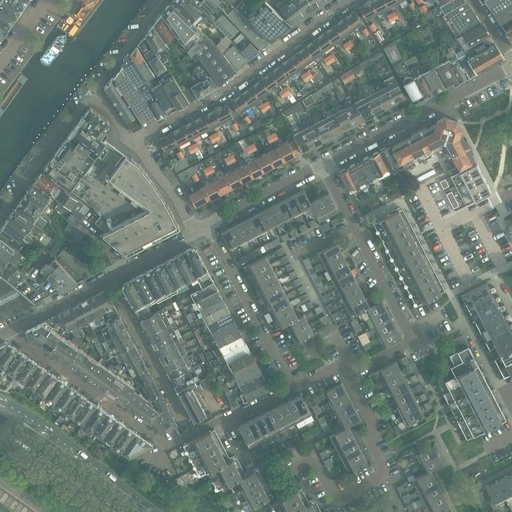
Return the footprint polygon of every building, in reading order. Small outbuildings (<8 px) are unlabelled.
[(23,8),(11,0),(0,0),(0,7),(16,18),(23,8)] [(11,0),(23,8),(28,0),(11,0)] [(190,0),(174,0),(172,3),(194,25),(194,24),(198,24),(200,22),(200,19),(207,25),(209,27),(213,23),(213,22),(211,21),(212,20),(207,16),(206,15),(202,11),(190,0)] [(190,0),(202,11),(206,15),(207,16),(212,20),(211,21),(213,22),(213,23),(228,38),(236,30),(221,16),(217,20),(210,13),(217,5),(217,4),(211,0),(190,0)] [(211,0),(217,4),(223,10),(227,14),(233,9),(232,9),(234,7),(226,0),(211,0)] [(243,0),(240,0),(234,7),(270,41),(271,42),(277,37),(280,35),(291,26),(284,19),(266,3),(266,2),(263,0),(261,0),(254,9),(243,0)] [(306,14),(294,0),(285,0),(284,2),(286,4),(299,20),(306,14)] [(313,9),(307,0),(294,0),(306,14),(313,9)] [(321,4),(318,0),(307,0),(313,9),(321,4)] [(378,15),(371,2),(370,0),(364,4),(365,6),(359,9),(366,21),(378,15)] [(389,9),(383,0),(373,0),(371,2),(378,15),(389,9)] [(399,3),(397,0),(383,0),(389,9),(399,3)] [(444,13),(466,0),(448,0),(444,3),(428,12),(423,15),(428,22),(444,13)] [(457,35),(480,22),(480,21),(466,0),(444,13),(457,35)] [(494,15),(511,3),(511,0),(497,0),(488,6),(494,15)] [(299,20),(286,4),(284,2),(283,1),(275,7),(279,10),(291,26),(299,20)] [(416,9),(413,2),(408,5),(412,11),(416,9)] [(171,4),(162,15),(175,35),(180,42),(181,43),(187,51),(191,57),(195,54),(218,86),(233,74),(235,72),(236,72),(223,54),(214,44),(194,25),(172,3),(171,4)] [(511,3),(494,15),(499,23),(511,15),(511,14),(511,3)] [(428,12),(424,5),(420,8),(423,15),(428,12)] [(16,18),(0,7),(0,22),(9,28),(16,18)] [(227,14),(226,15),(260,50),(270,41),(234,7),(232,9),(233,9),(227,14)] [(344,19),(352,31),(358,27),(361,31),(366,29),(363,24),(354,12),(344,19)] [(395,20),(391,14),(387,16),(390,23),(395,20)] [(175,35),(162,15),(153,26),(164,42),(170,52),(177,47),(176,45),(180,42),(175,35)] [(352,31),(344,19),(334,26),(343,38),(352,31)] [(0,40),(9,28),(0,22),(0,40)] [(376,30),(373,24),(368,26),(372,32),(376,30)] [(481,41),(489,36),(481,24),(456,37),(463,48),(464,50),(481,41)] [(172,54),(170,52),(164,42),(153,26),(145,37),(163,63),(167,60),(166,58),(172,54)] [(343,38),(334,26),(325,34),(333,45),(343,38)] [(369,35),(366,29),(361,31),(365,37),(369,35)] [(375,33),(380,41),(384,38),(379,30),(375,33)] [(238,43),(245,36),(242,33),(235,39),(238,43)] [(333,45),(325,34),(315,41),(323,53),(333,45)] [(454,55),(468,78),(476,73),(465,54),(483,44),(486,48),(494,43),(489,36),(481,41),(464,50),(463,48),(461,49),(462,51),(454,55)] [(163,63),(145,37),(138,45),(158,75),(167,69),(164,64),(163,65),(162,64),(163,63)] [(355,46),(350,40),(346,43),(351,49),(355,46)] [(323,53),(315,41),(305,48),(314,60),(323,53)] [(402,58),(393,42),(383,48),(392,64),(402,58)] [(250,43),(241,52),(250,60),(258,52),(250,43)] [(351,49),(346,43),(343,45),(347,51),(351,49)] [(503,58),(494,43),(486,48),(483,44),(465,54),(476,73),(503,58)] [(234,45),(223,54),(236,72),(242,66),(247,62),(249,60),(250,60),(241,52),(234,45)] [(142,73),(146,80),(154,75),(137,47),(131,55),(142,73)] [(314,60),(305,48),(296,55),(304,67),(314,60)] [(468,78),(454,55),(451,48),(448,50),(451,56),(447,59),(448,61),(460,82),(468,78)] [(141,94),(157,119),(167,113),(151,88),(146,80),(142,73),(131,55),(127,54),(122,60),(124,64),(122,66),(141,94)] [(335,60),(330,54),(326,57),(331,63),(335,60)] [(304,67),(296,55),(290,59),(299,71),(304,67)] [(331,63),(326,57),(323,60),(327,66),(331,63)] [(364,69),(373,63),(370,57),(361,63),(364,69)] [(435,93),(418,63),(415,57),(404,62),(422,96),(424,99),(435,93)] [(422,96),(404,62),(402,58),(392,64),(403,85),(411,101),(422,96)] [(444,88),(433,68),(428,58),(418,63),(435,93),(444,88)] [(299,71),(290,59),(280,66),(289,78),(299,71)] [(460,82),(448,61),(442,64),(442,63),(433,68),(444,88),(452,83),(454,86),(460,82)] [(182,86),(180,87),(189,102),(191,101),(192,101),(198,98),(205,94),(217,87),(200,65),(194,70),(202,82),(192,88),(191,88),(191,87),(186,90),(184,86),(182,86)] [(113,78),(143,126),(157,119),(141,94),(122,66),(113,78)] [(289,78),(280,66),(270,74),(279,86),(289,78)] [(162,84),(178,108),(189,102),(173,77),(172,77),(168,71),(158,78),(161,82),(162,84)] [(313,77),(308,71),(305,73),(309,79),(313,77)] [(351,77),(348,71),(340,76),(343,81),(351,77)] [(309,79),(305,73),(300,76),(305,82),(309,79)] [(279,86),(270,74),(260,81),(269,93),(279,86)] [(383,82),(386,87),(395,104),(405,99),(396,82),(394,77),(383,82)] [(105,89),(132,132),(143,126),(113,78),(105,89)] [(269,93),(260,81),(251,88),(259,100),(269,93)] [(151,88),(167,113),(178,108),(162,84),(161,82),(151,88)] [(331,89),(328,84),(321,88),(324,94),(331,89)] [(290,93),(286,87),(282,90),(287,96),(290,93)] [(395,104),(386,87),(376,93),(385,110),(395,104)] [(259,100),(251,88),(241,95),(249,107),(259,100)] [(287,96),(282,90),(278,93),(283,99),(287,96)] [(385,110),(376,93),(366,98),(374,115),(385,110)] [(249,107),(241,95),(230,103),(239,115),(249,107)] [(374,115),(366,98),(355,103),(364,120),(374,115)] [(271,108),(266,101),(263,104),(267,110),(271,108)] [(302,109),(299,102),(291,107),(295,113),(302,109)] [(364,120),(355,103),(345,109),(354,126),(364,120)] [(267,110),(263,104),(259,107),(263,113),(267,110)] [(233,118),(226,105),(221,108),(220,106),(213,110),(214,111),(220,125),(233,118)] [(295,113),(291,107),(286,109),(281,114),(284,118),(295,113)] [(164,199),(149,177),(139,164),(130,158),(130,159),(125,155),(125,156),(105,141),(105,140),(104,139),(108,133),(104,131),(109,124),(107,121),(90,108),(84,116),(84,115),(83,116),(68,137),(67,137),(54,154),(55,155),(43,170),(69,190),(70,190),(99,212),(102,215),(95,223),(105,233),(102,234),(128,255),(180,228),(167,204),(166,204),(164,199)] [(354,126),(345,109),(335,114),(343,131),(354,126)] [(220,125),(214,111),(204,116),(211,130),(220,125)] [(343,131),(335,114),(324,120),(333,136),(343,131)] [(211,130),(204,116),(193,122),(200,135),(211,130)] [(251,122),(247,116),(243,119),(247,125),(251,122)] [(400,143),(391,147),(399,164),(400,163),(406,160),(411,157),(414,156),(430,148),(432,147),(435,145),(439,147),(449,149),(450,152),(458,168),(459,169),(475,161),(471,153),(473,152),(466,139),(464,140),(460,132),(462,130),(457,120),(455,120),(455,119),(447,116),(447,117),(445,116),(436,121),(435,124),(426,129),(425,127),(410,135),(411,137),(400,143)] [(333,136),(324,120),(314,125),(323,142),(333,136)] [(200,135),(193,122),(182,127),(189,141),(200,135)] [(323,142),(314,125),(304,130),(313,147),(323,142)] [(189,141),(182,127),(171,133),(171,134),(177,146),(178,147),(189,141)] [(313,147),(304,130),(293,136),(295,139),(301,151),(302,153),(313,147)] [(177,146),(171,134),(158,141),(164,152),(177,146)] [(274,141),(271,135),(266,137),(270,144),(274,141)] [(301,151),(295,139),(288,143),(295,155),(301,151)] [(257,150),(254,143),(249,146),(253,152),(257,150)] [(295,155),(288,143),(278,148),(285,162),(295,156),(295,155)] [(253,152),(249,146),(245,148),(249,155),(253,152)] [(399,166),(390,148),(389,146),(378,152),(379,153),(388,171),(399,166)] [(285,162),(278,148),(267,154),(274,167),(285,162)] [(189,166),(181,151),(176,153),(179,159),(174,162),(173,167),(176,172),(189,166)] [(388,171),(379,153),(378,154),(377,152),(373,155),(374,156),(368,159),(379,179),(390,174),(388,171)] [(274,167),(267,154),(257,159),(264,173),(274,167)] [(379,179),(368,159),(368,157),(363,160),(364,161),(359,163),(370,184),(379,179)] [(264,173),(257,159),(246,165),(253,178),(264,173)] [(477,162),(451,176),(456,186),(482,172),(477,162)] [(370,184),(359,163),(355,166),(354,164),(350,166),(350,168),(361,188),(370,184)] [(215,172),(211,165),(207,168),(211,175),(215,172)] [(253,178),(246,165),(235,170),(242,184),(253,178)] [(199,180),(192,167),(178,175),(181,180),(183,181),(191,177),(195,182),(199,180)] [(361,188),(350,168),(345,171),(344,169),(340,171),(341,173),(339,173),(350,194),(361,188)] [(242,184),(235,170),(225,176),(232,189),(242,184)] [(482,172),(456,186),(461,196),(488,182),(482,172)] [(58,186),(41,173),(34,182),(51,195),(58,186)] [(232,189),(225,176),(214,181),(221,195),(232,189)] [(221,195),(214,181),(202,188),(209,200),(209,201),(217,198),(217,197),(221,195)] [(488,183),(461,197),(466,206),(493,192),(488,183)] [(88,209),(62,189),(58,186),(51,195),(49,197),(33,184),(28,191),(46,204),(75,226),(88,209)] [(209,200),(202,188),(189,195),(195,207),(209,200)] [(402,196),(398,189),(395,190),(396,192),(388,196),(391,202),(402,196)] [(37,216),(46,204),(28,191),(14,210),(41,229),(46,222),(37,216)] [(312,208),(310,203),(309,201),(303,191),(294,195),(303,213),(312,208)] [(338,212),(328,193),(319,198),(329,217),(338,212)] [(391,202),(388,196),(387,193),(381,196),(386,204),(391,202)] [(303,213),(294,195),(285,200),(294,217),(303,213)] [(329,217),(319,198),(310,203),(312,208),(319,222),(329,217)] [(294,217),(285,200),(276,205),(285,222),(294,217)] [(380,207),(377,203),(370,206),(373,211),(380,207)] [(285,222),(276,205),(267,210),(276,227),(285,222)] [(377,233),(407,218),(402,209),(373,224),(375,231),(375,233),(377,234),(377,233)] [(41,229),(14,210),(8,218),(27,232),(29,229),(37,235),(41,229)] [(276,227),(267,210),(258,214),(267,231),(276,227)] [(267,231),(258,214),(249,219),(258,236),(267,231)] [(339,223),(336,218),(331,221),(334,226),(339,223)] [(382,243),(412,228),(407,218),(377,233),(380,240),(380,242),(381,243),(382,243)] [(258,236),(249,219),(240,224),(249,241),(258,236)] [(317,225),(314,219),(308,222),(311,228),(317,225)] [(32,240),(7,220),(0,228),(0,237),(21,254),(32,240)] [(330,228),(327,222),(321,225),(324,231),(330,228)] [(249,241),(240,224),(231,228),(240,246),(249,241)] [(307,230),(304,224),(299,227),(302,232),(307,230)] [(240,246),(231,228),(221,233),(230,251),(240,246)] [(298,234),(295,228),(290,231),(293,237),(298,234)] [(387,252),(417,237),(412,228),(382,243),(385,249),(384,251),(386,252),(387,252)] [(290,239),(286,233),(280,236),(284,242),(290,239)] [(21,254),(0,237),(0,260),(3,263),(7,259),(14,264),(20,257),(23,260),(25,258),(21,255),(21,254)] [(391,261),(421,246),(417,237),(387,252),(389,258),(389,260),(391,261)] [(280,244),(277,238),(272,241),(275,247),(280,244)] [(271,249),(268,243),(263,246),(266,251),(271,249)] [(322,262),(341,253),(336,243),(318,253),(322,262)] [(396,270),(425,255),(421,246),(391,261),(394,267),(394,270),(396,270)] [(213,282),(195,248),(191,247),(182,252),(196,278),(202,288),(213,282)] [(262,253),(259,247),(253,250),(256,256),(262,253)] [(285,253),(282,247),(276,250),(279,256),(285,253)] [(94,274),(63,248),(55,259),(76,282),(94,274)] [(111,264),(104,250),(95,255),(103,269),(111,264)] [(196,278),(182,252),(172,257),(186,283),(196,278)] [(253,258),(250,252),(245,255),(248,261),(253,258)] [(327,271),(345,261),(341,253),(322,262),(327,271)] [(248,261),(245,255),(239,258),(242,264),(248,261)] [(289,261),(286,255),(281,258),(284,264),(289,261)] [(401,279),(430,264),(425,255),(396,270),(399,276),(399,279),(400,279),(401,279)] [(186,283),(172,257),(162,263),(176,288),(186,283)] [(248,275),(269,264),(265,257),(244,267),(248,275)] [(311,264),(308,258),(303,261),(305,266),(311,264)] [(76,282),(55,259),(54,259),(48,266),(46,264),(39,270),(60,290),(76,282)] [(332,280),(350,271),(345,261),(327,271),(332,280)] [(176,288),(162,263),(152,268),(166,294),(176,288)] [(293,269),(290,263),(285,266),(288,272),(293,269)] [(252,283),(273,272),(269,264),(248,275),(252,283)] [(405,288),(435,273),(430,264),(401,279),(404,285),(403,288),(404,289),(405,288)] [(316,273),(313,267),(307,270),(310,276),(316,273)] [(166,294),(152,268),(141,273),(156,299),(166,294)] [(297,276),(294,271),(289,274),(291,279),(297,276)] [(337,289),(355,280),(350,271),(332,280),(337,289)] [(256,291),(277,280),(273,272),(252,283),(256,291)] [(156,299),(141,273),(131,278),(146,305),(156,299)] [(410,297),(440,282),(435,273),(405,288),(408,294),(408,297),(409,298),(410,297)] [(0,316),(26,303),(30,306),(34,304),(7,281),(0,276),(0,316)] [(321,282),(318,276),(312,279),(315,285),(321,282)] [(146,305),(131,278),(123,283),(121,287),(139,321),(147,317),(142,307),(146,305)] [(301,284),(298,278),(292,281),(296,287),(301,284)] [(260,298),(281,287),(277,280),(256,291),(260,298)] [(341,299),(360,289),(355,280),(337,289),(341,299)] [(194,301),(217,290),(213,282),(202,288),(196,291),(191,294),(194,301)] [(414,307),(442,292),(444,291),(440,282),(410,297),(413,303),(413,306),(414,307)] [(466,305),(492,292),(494,291),(495,289),(494,287),(492,287),(489,288),(487,283),(461,296),(466,305)] [(326,291),(323,285),(317,288),(320,294),(326,291)] [(305,292),(302,286),(297,289),(300,295),(305,292)] [(264,306),(285,295),(281,287),(260,298),(264,306)] [(346,307),(364,298),(360,289),(341,299),(346,307)] [(198,309),(221,297),(217,290),(194,301),(189,304),(193,312),(198,309)] [(118,314),(105,291),(96,296),(108,319),(118,314)] [(470,315),(497,301),(498,301),(499,299),(499,297),(498,296),(494,297),(492,292),(466,305),(470,315)] [(309,299),(306,294),(300,297),(304,302),(309,299)] [(330,300),(327,294),(322,297),(325,303),(330,300)] [(268,313),(289,302),(285,295),(264,306),(268,313)] [(108,319),(96,296),(88,300),(97,317),(102,314),(105,321),(108,319)] [(202,317),(225,305),(221,297),(198,309),(193,312),(195,316),(200,313),(199,312),(200,312),(202,317)] [(364,310),(369,307),(364,298),(346,307),(351,317),(354,315),(364,310)] [(101,326),(97,317),(88,300),(79,304),(88,321),(92,319),(95,325),(97,323),(99,327),(101,326)] [(313,307),(310,301),(304,304),(307,310),(313,307)] [(386,310),(381,301),(369,307),(364,310),(369,319),(386,310)] [(475,324),(501,310),(503,309),(504,308),(504,306),(502,305),(499,306),(497,301),(470,315),(475,324)] [(272,321),(293,310),(289,302),(268,313),(272,321)] [(335,309),(332,303),(326,306),(329,312),(335,309)] [(94,333),(88,321),(79,304),(71,309),(81,328),(85,326),(88,331),(91,338),(96,336),(94,333)] [(207,325),(229,313),(225,305),(202,317),(195,320),(197,324),(204,320),(207,325)] [(323,312),(320,306),(314,309),(317,315),(323,312)] [(143,328),(166,316),(164,313),(167,311),(165,307),(147,317),(139,321),(143,328)] [(84,335),(81,328),(71,309),(62,313),(71,330),(75,328),(78,334),(80,332),(82,336),(84,335)] [(297,318),(293,310),(272,321),(277,329),(285,325),(297,318)] [(391,319),(386,310),(369,319),(374,328),(391,319)] [(480,333),(506,319),(508,318),(509,316),(508,314),(507,314),(504,315),(501,310),(475,324),(480,333)] [(340,318),(337,312),(331,315),(334,321),(340,318)] [(62,313),(53,318),(55,323),(64,330),(68,332),(71,330),(62,313)] [(211,332),(233,320),(229,313),(207,325),(204,326),(206,330),(203,331),(205,335),(211,332)] [(109,329),(122,322),(118,314),(108,319),(105,321),(104,321),(109,329)] [(147,336),(169,324),(170,324),(168,319),(172,317),(171,314),(166,316),(143,328),(147,336)] [(290,334),(308,324),(303,315),(297,318),(285,325),(290,334)] [(359,324),(354,315),(351,317),(348,318),(353,327),(359,324)] [(327,321),(325,316),(319,318),(322,324),(327,321)] [(40,345),(51,329),(55,323),(53,318),(26,332),(27,336),(40,345)] [(396,328),(391,319),(374,328),(378,337),(396,328)] [(485,342),(511,328),(511,327),(511,323),(508,324),(506,319),(480,333),(485,342)] [(214,340),(237,328),(233,320),(211,332),(214,340)] [(151,343),(173,331),(171,328),(177,326),(175,321),(170,324),(169,324),(147,336),(151,343)] [(106,340),(126,330),(122,322),(109,329),(102,332),(106,340)] [(294,343),(313,334),(308,324),(290,334),(294,343)] [(219,348),(241,336),(237,328),(214,340),(210,342),(212,345),(216,343),(219,348)] [(401,338),(396,328),(378,337),(384,347),(401,338)] [(489,351),(511,339),(511,331),(511,328),(485,342),(489,351)] [(49,352),(60,336),(51,329),(40,345),(49,352)] [(155,350),(181,336),(177,329),(173,331),(151,343),(155,350)] [(109,349),(130,338),(126,330),(106,340),(105,341),(109,349)] [(367,340),(363,333),(358,336),(361,342),(367,340)] [(465,342),(462,335),(452,340),(456,347),(465,342)] [(58,358),(69,343),(60,336),(49,352),(58,358)] [(159,357),(181,345),(181,344),(184,342),(181,336),(155,350),(159,357)] [(218,357),(245,343),(241,336),(219,348),(214,350),(218,357)] [(114,356),(134,346),(130,338),(109,349),(114,356)] [(494,360),(511,350),(511,339),(489,351),(494,360)] [(0,371),(2,373),(4,370),(18,351),(5,342),(0,345),(0,367),(0,368),(0,367),(0,371)] [(371,348),(368,342),(363,345),(366,351),(371,348)] [(68,365),(79,350),(69,343),(58,358),(68,365)] [(227,363),(249,351),(245,343),(218,357),(222,365),(227,363)] [(163,365),(185,353),(184,349),(181,345),(159,357),(163,365)] [(120,363),(138,354),(134,346),(114,356),(119,364),(120,363)] [(477,365),(468,346),(450,356),(454,364),(450,367),(455,376),(477,365)] [(77,372),(88,356),(79,350),(68,365),(77,372)] [(499,369),(511,361),(511,350),(494,360),(499,369)] [(14,377),(28,358),(18,351),(4,370),(14,377)] [(231,370),(253,358),(249,351),(227,363),(231,370)] [(166,372),(189,360),(194,357),(192,354),(187,356),(185,353),(163,365),(166,372)] [(124,370),(142,361),(138,354),(120,363),(124,370)] [(86,378),(97,362),(88,356),(77,372),(86,378)] [(408,362),(405,357),(400,359),(403,365),(408,362)] [(24,384),(38,365),(28,358),(14,377),(24,384)] [(235,378),(258,366),(253,358),(231,370),(235,378)] [(170,379),(193,367),(191,364),(189,360),(166,372),(170,379)] [(135,375),(146,369),(142,361),(124,370),(129,378),(135,375)] [(504,378),(511,374),(511,361),(499,369),(504,378)] [(96,385),(107,369),(97,362),(86,378),(96,385)] [(401,371),(396,362),(379,371),(383,380),(401,371)] [(174,386),(197,374),(195,371),(200,368),(198,364),(193,367),(170,379),(174,386)] [(34,391),(47,372),(38,365),(24,384),(34,391)] [(459,385),(482,374),(477,365),(455,376),(459,385)] [(239,386),(262,374),(258,366),(235,378),(239,386)] [(413,372),(410,366),(404,369),(407,375),(413,372)] [(105,392),(116,376),(107,369),(96,385),(105,392)] [(153,381),(146,369),(135,375),(142,386),(153,381)] [(405,380),(401,371),(383,380),(388,389),(405,380)] [(44,398),(57,379),(47,372),(34,391),(44,398)] [(178,394),(199,383),(201,382),(197,374),(174,386),(178,394)] [(243,394),(265,382),(262,374),(239,386),(243,394)] [(464,394),(487,383),(482,374),(459,385),(464,394)] [(418,381),(415,375),(409,378),(412,384),(418,381)] [(115,398),(126,383),(116,376),(105,392),(115,398)] [(459,385),(455,376),(438,385),(443,394),(459,385)] [(53,404),(66,385),(57,379),(44,398),(53,404)] [(410,389),(405,380),(388,389),(393,398),(410,389)] [(159,394),(153,381),(142,386),(148,399),(151,398),(159,394)] [(247,401),(270,390),(265,382),(243,394),(240,395),(242,398),(244,397),(247,401)] [(123,404),(133,391),(134,389),(126,383),(115,398),(123,404)] [(205,405),(198,393),(202,391),(199,383),(178,394),(195,426),(212,418),(210,413),(206,415),(202,407),(205,405)] [(346,392),(341,383),(324,392),(329,401),(346,392)] [(469,403),(491,392),(487,383),(464,394),(469,403)] [(422,390),(419,384),(414,387),(417,393),(422,390)] [(63,412),(76,392),(66,385),(53,404),(63,412)] [(464,394),(459,385),(443,394),(447,403),(464,394)] [(415,398),(410,389),(393,398),(398,407),(415,398)] [(137,414),(146,402),(147,401),(141,397),(142,396),(139,393),(138,395),(133,391),(123,404),(137,414)] [(73,418),(86,399),(76,392),(63,412),(73,418)] [(351,402),(346,392),(329,401),(333,411),(351,402)] [(473,413),(496,401),(491,392),(469,403),(473,413)] [(427,399),(424,393),(419,396),(422,402),(427,399)] [(166,407),(159,394),(151,398),(157,409),(158,411),(166,407)] [(311,415),(300,394),(292,399),(303,420),(311,415)] [(469,403),(464,394),(447,403),(452,412),(469,403)] [(239,405),(235,397),(233,398),(229,401),(233,408),(239,405)] [(316,403),(313,397),(308,400),(311,406),(316,403)] [(420,408),(415,398),(398,407),(402,416),(420,408)] [(82,425),(96,406),(86,399),(73,418),(82,425)] [(303,420),(292,399),(284,403),(295,424),(303,420)] [(478,422),(501,410),(496,401),(473,413),(478,422)] [(148,421),(156,410),(152,407),(153,406),(150,404),(149,405),(146,402),(137,414),(148,421)] [(355,411),(351,402),(333,411),(338,420),(355,411)] [(295,424),(284,403),(277,406),(288,427),(295,424)] [(432,408),(429,403),(423,406),(426,411),(432,408)] [(473,413),(469,403),(452,412),(457,421),(473,413)] [(92,432),(105,413),(96,406),(82,425),(92,432)] [(288,427),(277,406),(269,411),(280,432),(288,427)] [(173,419),(166,407),(158,411),(159,413),(162,417),(165,423),(173,419)] [(322,413),(318,407),(312,410),(316,416),(322,413)] [(424,417),(420,408),(402,416),(407,426),(424,417)] [(165,423),(162,417),(160,419),(156,416),(157,414),(159,413),(158,411),(157,409),(156,410),(148,421),(164,433),(177,427),(173,419),(165,423)] [(483,431),(505,420),(501,410),(478,422),(483,431)] [(280,432),(269,411),(261,415),(272,435),(280,432)] [(360,421),(355,411),(338,420),(343,429),(348,426),(348,427),(360,421)] [(102,439),(115,420),(105,413),(92,432),(102,439)] [(478,422),(473,413),(457,421),(461,430),(478,422)] [(272,435),(261,415),(254,418),(265,439),(272,435)] [(326,422),(323,416),(317,419),(320,425),(326,422)] [(265,439),(254,418),(246,422),(257,443),(265,439)] [(111,446),(125,426),(115,420),(102,439),(111,446)] [(257,443),(246,422),(238,427),(249,447),(257,443)] [(483,431),(478,422),(461,430),(466,440),(483,431)] [(331,431),(328,425),(322,428),(325,434),(331,431)] [(121,452),(134,433),(125,426),(111,446),(121,452)] [(334,445),(353,436),(348,427),(348,426),(343,429),(329,436),(334,445)] [(317,433),(315,429),(314,427),(308,430),(311,436),(317,433)] [(187,454),(218,437),(214,430),(182,446),(185,451),(184,452),(184,453),(185,454),(187,454)] [(309,437),(306,431),(301,434),(304,440),(309,437)] [(152,446),(134,433),(121,452),(129,458),(152,446)] [(302,441),(299,435),(293,438),(296,444),(302,441)] [(339,455),(358,445),(353,436),(334,445),(339,455)] [(191,461),(222,445),(218,437),(187,454),(189,458),(188,460),(189,461),(191,461)] [(294,445),(291,439),(285,442),(288,448),(294,445)] [(323,446),(320,441),(314,444),(317,449),(323,446)] [(286,449),(283,443),(278,446),(281,452),(286,449)] [(194,469),(226,453),(222,445),(191,461),(193,466),(192,468),(193,469),(194,469)] [(343,463),(362,454),(358,445),(339,455),(343,463)] [(438,455),(433,446),(416,455),(420,464),(438,455)] [(279,453),(276,447),(270,450),(273,456),(279,453)] [(328,456),(325,450),(319,453),(322,459),(328,456)] [(271,457),(268,451),(263,454),(265,460),(271,457)] [(230,461),(226,453),(194,469),(197,474),(196,476),(197,477),(198,478),(207,473),(230,461)] [(265,460),(263,454),(257,457),(260,463),(265,460)] [(367,463),(362,454),(343,463),(348,473),(367,463)] [(443,465),(438,455),(420,464),(425,473),(430,471),(443,465)] [(212,482),(241,467),(236,457),(230,461),(207,473),(210,479),(209,481),(210,482),(212,482)] [(332,465),(329,459),(324,462),(327,468),(332,465)] [(408,465),(405,460),(400,463),(402,468),(408,465)] [(217,492),(229,485),(246,476),(245,476),(241,467),(212,482),(215,488),(214,489),(214,490),(215,491),(217,492)] [(337,474),(334,468),(329,471),(332,477),(337,474)] [(234,494),(263,479),(258,469),(245,476),(246,476),(229,485),(232,491),(231,492),(232,494),(234,494)] [(413,475),(410,469),(404,472),(407,478),(413,475)] [(435,481),(430,471),(425,473),(412,480),(417,490),(435,481)] [(511,495),(511,493),(504,478),(494,483),(503,500),(511,495)] [(244,511),(273,498),(263,479),(234,494),(237,500),(236,502),(237,504),(239,504),(242,510),(241,511),(244,511)] [(421,499),(440,489),(435,481),(417,490),(421,499)] [(503,500),(494,483),(486,487),(495,505),(503,500)] [(405,490),(402,485),(397,488),(400,493),(405,490)] [(275,511),(305,497),(300,489),(269,505),(272,510),(271,511),(270,511),(275,511)] [(426,508),(444,498),(440,489),(421,499),(426,508)] [(0,497),(0,502),(2,505),(9,495),(4,491),(0,497)] [(410,500),(407,495),(407,494),(402,497),(405,503),(410,500)] [(2,505),(7,508),(14,498),(9,495),(2,505)] [(295,511),(309,505),(308,504),(305,497),(275,511),(295,511)] [(7,508),(12,511),(19,502),(14,498),(7,508)] [(428,511),(440,511),(449,507),(444,498),(426,508),(428,511)] [(317,511),(320,511),(315,501),(308,504),(309,505),(295,511),(317,511)] [(12,511),(19,511),(24,505),(19,502),(12,511)] [(409,511),(415,509),(412,503),(406,506),(409,511)]
